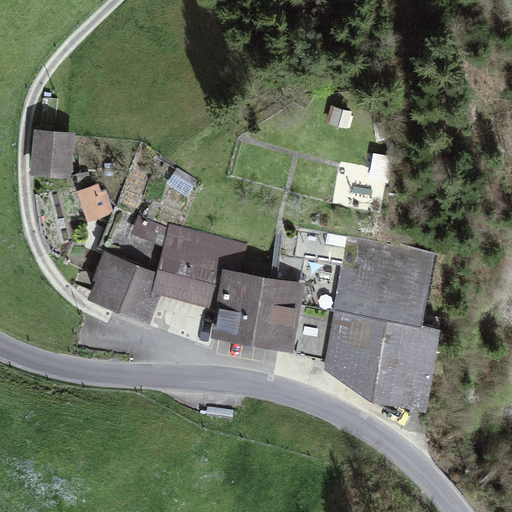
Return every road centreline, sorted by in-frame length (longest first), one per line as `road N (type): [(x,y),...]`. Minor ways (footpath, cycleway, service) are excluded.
road 1 (unclassified): [(0,344),(72,369),(258,383),(320,403),(392,442),(457,511)]
road 2 (track): [(116,0),(74,38),(35,91),(27,115),(26,211),(49,273),(176,376)]
road 3 (track): [(405,0),(404,31),(387,62),(258,102),(182,152)]
